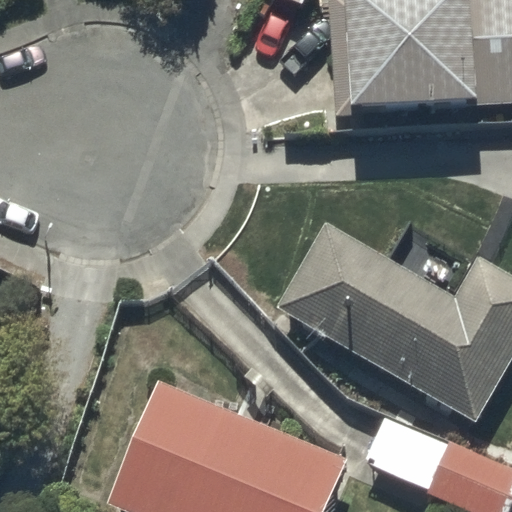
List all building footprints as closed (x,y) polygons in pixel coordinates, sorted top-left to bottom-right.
[(264,0),(260,11),(297,29),(310,0),(264,0)] [(346,126),(347,141),(472,137),(472,121),(511,119),(511,0),(458,0),(458,7),(353,11),(353,1),(327,2),(333,125),(346,126)] [(327,222),(276,306),(477,422),(511,361),(511,275),(479,256),(476,262),(408,222),(388,257),(327,222)] [(159,379),(110,503),(131,511),(323,511),(347,456),(159,379)] [(384,417),(367,463),(428,487),(425,496),(464,511),(509,511),(511,505),(511,464),(453,440),(451,444),(384,417)]
